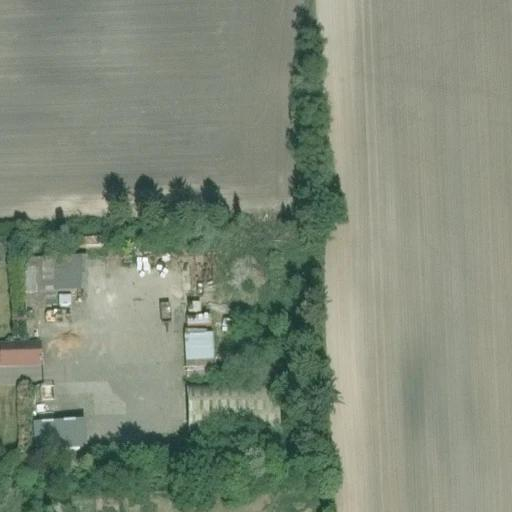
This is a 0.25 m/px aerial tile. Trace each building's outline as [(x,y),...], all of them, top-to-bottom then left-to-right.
[(79,257),(24,260),(25,294),(81,291),(79,257)] [(212,333),(185,333),(186,378),(213,377),(212,333)] [(0,346),(0,366),(42,365),(41,345),(0,346)] [(226,391),(185,393),(187,430),(225,428),(224,408),(227,408),(226,391)] [(34,428),(35,453),(84,451),(83,426),(34,428)]
